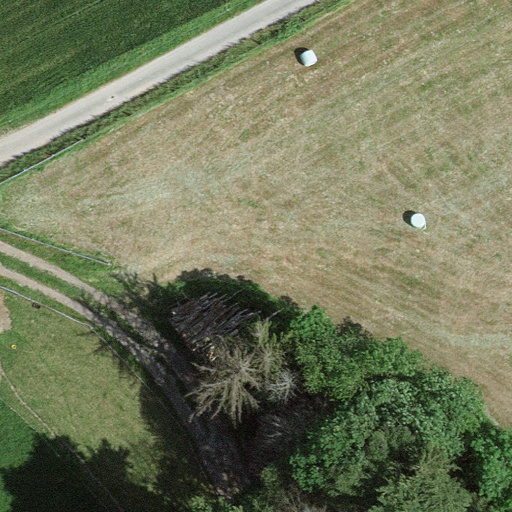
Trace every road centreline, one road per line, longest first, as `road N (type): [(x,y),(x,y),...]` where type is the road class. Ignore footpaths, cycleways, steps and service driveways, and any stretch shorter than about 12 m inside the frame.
road 1 (track): [(243,511),(211,432),(158,351),(0,251)]
road 2 (track): [(293,0),(0,152)]
